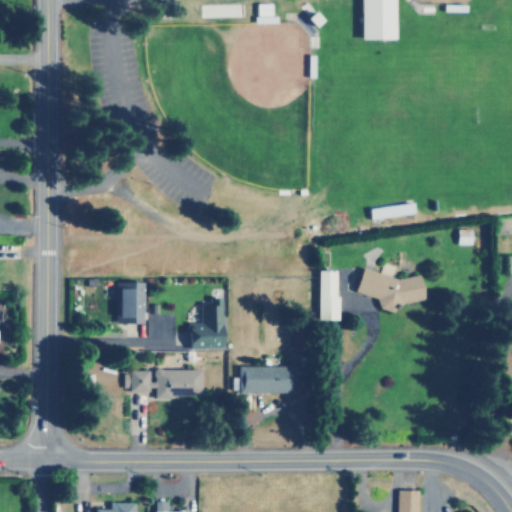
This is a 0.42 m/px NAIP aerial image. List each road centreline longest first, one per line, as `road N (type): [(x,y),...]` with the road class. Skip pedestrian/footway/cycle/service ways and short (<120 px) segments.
road 1 (secondary): [(508,511),(479,478),(428,458),(43,458)]
road 2 (secondary): [(45,0),(43,458)]
